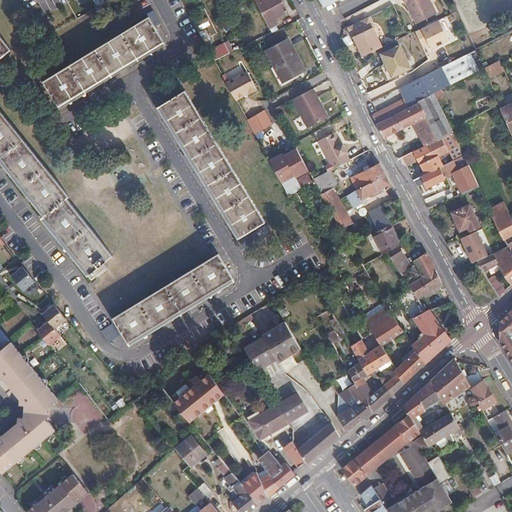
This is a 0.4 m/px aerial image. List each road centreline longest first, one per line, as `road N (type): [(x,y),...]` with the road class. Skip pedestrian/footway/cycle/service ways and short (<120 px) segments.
road 1 (residential): [(0,203),(105,346),(123,356),(138,357),(254,286),(135,80),(189,49),(161,0)]
road 2 (residential): [(305,0),(477,331)]
road 3 (secondary): [(298,485),(477,331)]
